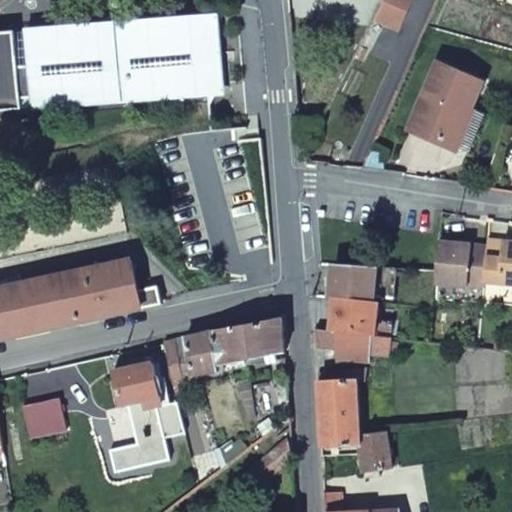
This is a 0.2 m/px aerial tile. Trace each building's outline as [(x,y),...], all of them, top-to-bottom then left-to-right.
[(153,34),(201,30),(200,18),(152,23),(153,34)] [(17,64),(0,65),(0,112),(22,111),(21,100),(31,99),(32,110),(207,95),(201,30),(153,34),(152,23),(101,27),(69,30),(69,36),(26,40),(27,63),(17,64)] [(26,40),(69,36),(69,30),(25,33),(26,40)] [(0,65),(17,64),(15,40),(15,34),(0,34),(0,65)] [(437,65),(407,128),(452,148),(480,85),(437,65)] [(294,119),(296,143),(307,144),(320,119),(294,119)] [(85,204),(91,240),(111,235),(105,201),(85,204)] [(482,284),(511,286),(511,244),(486,243),(486,250),(482,284)] [(482,284),(486,250),(437,245),(434,286),(482,290),(482,284)] [(0,301),(0,340),(148,310),(161,307),(157,292),(138,295),(132,264),(85,273),(87,284),(73,287),(0,301)] [(330,282),(329,300),(333,301),(364,304),(373,305),(376,270),(336,267),(336,282),(330,282)] [(85,273),(70,275),(73,287),(87,284),(85,273)] [(334,319),(334,334),(373,339),(376,305),(373,305),(364,304),(333,301),(332,318),(334,319)] [(217,365),(283,357),(280,321),(194,338),(162,345),(168,366),(189,365),(191,377),(217,371),(217,365)] [(332,363),(368,365),(368,355),(388,358),(389,341),(373,339),(334,334),(312,332),(314,348),(332,350),(332,363)] [(121,409),(161,399),(153,367),(114,375),(121,409)] [(358,439),(355,385),(362,384),(364,372),(337,371),(337,383),(332,383),(332,372),(316,373),(317,387),(320,450),(357,450),(358,439)] [(22,408),(28,440),(65,433),(60,401),(22,408)] [(266,420),(252,427),(260,439),(273,429),(266,420)] [(357,450),(361,475),(389,472),(382,436),(358,439),(357,450)] [(290,440),(257,463),(268,477),(291,460),(290,440)] [(257,463),(216,494),(226,509),(268,477),(257,463)] [(321,495),(322,511),(340,511),(339,495),(321,495)]
